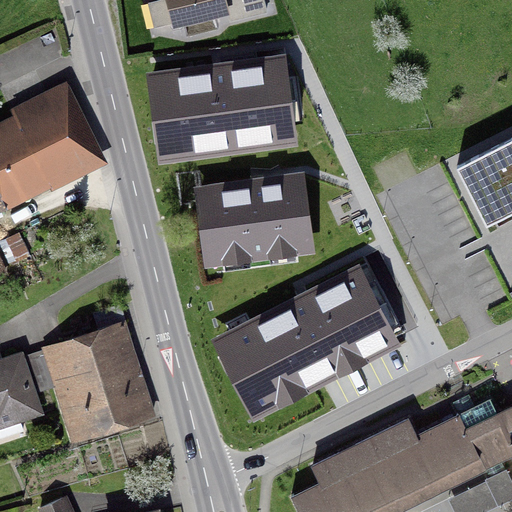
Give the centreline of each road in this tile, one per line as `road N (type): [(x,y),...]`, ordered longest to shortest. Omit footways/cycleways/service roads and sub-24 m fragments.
road 1 (tertiary): [(208,484),(89,0)]
road 2 (residential): [(208,484),(511,332)]
road 3 (unknown): [(132,176),(0,224)]
